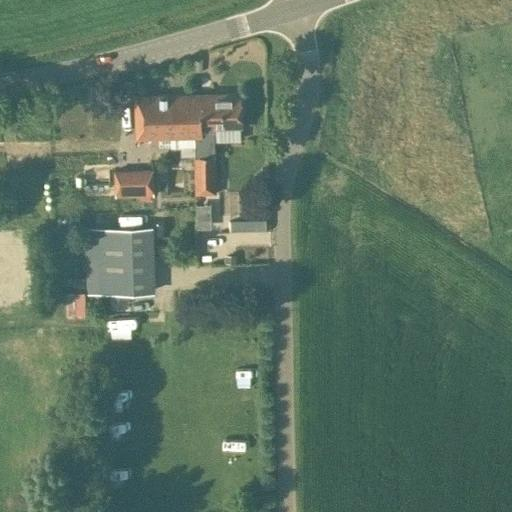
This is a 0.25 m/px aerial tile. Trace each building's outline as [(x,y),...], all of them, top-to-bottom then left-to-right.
[(203,135),(194,136),(196,195),(217,195),(215,127),(241,126),(240,94),(202,95),(203,135)] [(203,135),(202,95),(137,97),(138,137),(194,136),(203,135)] [(154,169),(114,171),(115,198),(140,197),(140,201),(151,201),(151,197),(155,197),(154,169)] [(196,204),(198,227),(210,226),(208,203),(196,204)] [(231,232),(256,229),(254,216),(230,219),(231,232)] [(153,293),(150,226),(84,230),(87,295),(153,293)] [(65,315),(85,314),(84,291),(64,292),(65,315)]
